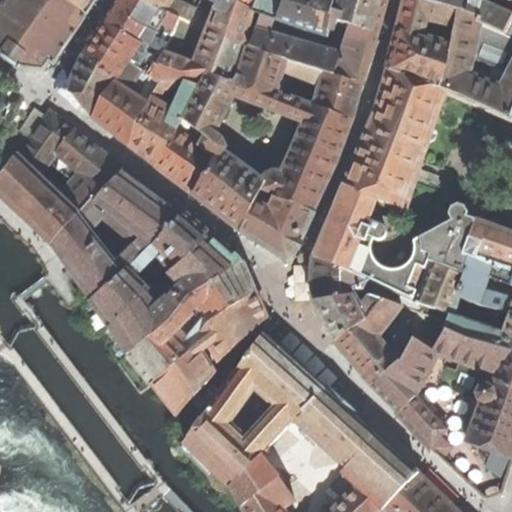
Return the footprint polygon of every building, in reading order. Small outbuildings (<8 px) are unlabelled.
[(50,64),(54,66),(87,16),(63,0),(8,0),(0,11),(0,57),(9,63),(20,71),(23,69),(44,72),(50,64)] [(63,0),(87,16),(97,0),(63,0)] [(119,0),(115,7),(105,23),(142,43),(165,54),(176,31),(180,20),(160,8),(143,0),(119,0)] [(174,0),(143,0),(160,8),(180,20),(189,24),(196,11),(174,0)] [(189,24),(180,20),(176,31),(165,54),(166,55),(151,78),(160,84),(161,83),(191,83),(192,83),(201,88),(208,75),(235,85),(247,49),(249,47),(259,14),(255,12),(230,0),(205,0),(217,5),(210,24),(203,25),(202,27),(205,34),(193,66),(174,58),(189,24)] [(258,0),(230,0),(255,12),(258,0)] [(258,0),(255,12),(259,14),(277,21),(284,5),(270,0),(258,0)] [(285,0),(284,5),(277,21),(298,29),(328,38),(329,36),(334,37),(337,22),(350,26),(378,35),(388,0),(285,0)] [(453,9),(451,9),(427,2),(427,0),(426,0),(405,0),(403,10),(392,52),(387,69),(445,93),(511,120),(511,118),(511,18),(505,34),(479,23),(479,20),(466,14),(453,9)] [(427,0),(427,2),(451,9),(453,9),(466,14),(470,0),(427,0)] [(505,34),(511,18),(511,0),(470,0),(466,14),(479,20),(479,23),(505,34)] [(298,29),(277,21),(259,14),(249,47),(247,49),(287,63),(362,86),(378,35),(350,26),(342,56),(294,41),(298,29)] [(95,38),(84,56),(120,76),(129,64),(142,43),(105,23),(95,38)] [(165,54),(142,43),(129,64),(151,78),(166,55),(165,54)] [(183,121),(205,138),(198,148),(214,159),(193,195),(218,214),(242,233),(262,190),(273,195),(272,196),(315,213),(339,161),(353,121),(359,99),(362,86),(287,63),(247,49),(235,85),(208,75),(201,88),(183,121)] [(82,103),(93,119),(120,76),(84,56),(70,87),(82,103)] [(113,134),(131,147),(149,104),(160,84),(151,78),(129,64),(120,76),(93,119),(113,134)] [(344,187),(313,258),(348,273),(413,302),(428,263),(463,277),(467,261),(491,267),(511,272),(511,240),(486,231),(488,226),(465,218),(466,214),(464,208),(457,205),(450,209),(448,215),(452,221),(413,243),(413,247),(413,251),(412,257),(410,261),(406,265),(402,268),(396,271),(392,271),(388,271),(383,270),(378,267),(374,264),(372,260),(370,256),(369,251),(369,246),(370,241),(374,242),(379,242),(382,240),(384,238),(385,234),(385,231),(383,228),(380,226),(367,221),(375,200),(405,211),(427,144),(435,141),(437,135),(433,127),(445,93),(387,69),(375,112),(344,187)] [(161,83),(160,84),(149,104),(131,147),(143,157),(156,168),(177,131),(183,121),(201,88),(192,83),(191,83),(161,83)] [(52,112),(27,148),(19,160),(17,158),(0,180),(0,196),(53,247),(80,218),(125,170),(103,152),(101,153),(52,112)] [(174,182),(193,195),(214,159),(198,148),(177,131),(156,168),(174,182)] [(154,193),(125,170),(80,218),(53,247),(93,303),(128,271),(160,238),(183,214),(173,207),(169,205),(154,193)] [(267,249),(291,264),(306,231),(315,213),(272,196),(273,195),(262,190),(242,233),(267,249)] [(93,303),(110,329),(148,294),(134,281),(158,258),(173,273),(212,238),(199,227),(183,214),(160,238),(128,271),(93,303)] [(110,329),(128,358),(179,316),(191,300),(243,264),(240,261),(227,250),(212,238),(173,273),(185,287),(173,298),(170,291),(162,281),(148,294),(110,329)] [(313,287),(314,302),(352,297),(365,296),(370,297),(382,301),(446,323),(449,315),(413,302),(348,273),(313,258),(313,260),(313,279),(313,287)] [(511,314),(511,272),(491,267),(467,261),(463,277),(456,297),(459,298),(480,307),(511,314)] [(511,314),(504,333),(454,316),(459,298),(456,297),(463,277),(428,263),(413,302),(449,315),(446,323),(444,331),(446,332),(471,342),(500,350),(511,354),(511,314)] [(250,280),(243,264),(191,300),(179,316),(128,358),(153,387),(176,368),(196,349),(200,339),(207,329),(255,294),(250,280)] [(200,339),(196,349),(176,368),(153,387),(177,419),(224,367),(221,364),(226,355),(264,319),(259,306),(255,294),(207,329),(200,339)] [(325,324),(334,343),(367,320),(382,301),(370,297),(358,311),(352,297),(314,302),(315,304),(325,324)] [(355,368),(371,386),(398,363),(400,364),(408,353),(414,342),(433,354),(446,332),(444,331),(446,323),(382,301),(367,320),(334,343),(335,345),(355,368)] [(420,441),(430,451),(448,428),(418,395),(439,356),(491,375),(487,386),(484,386),(481,388),(478,390),(477,393),(477,397),(478,399),(479,402),(481,403),(467,444),(498,455),(492,472),(507,481),(511,466),(511,354),(500,350),(471,342),(446,332),(433,354),(414,342),(408,353),(400,364),(398,363),(371,386),(385,399),(399,414),(397,415),(420,441)] [(203,448),(231,490),(243,507),(246,511),(382,511),(383,511),(419,474),(360,421),(360,419),(340,401),(328,391),(327,390),(265,335),(193,434),(183,444),(181,447),(188,457),(203,448)] [(458,511),(419,474),(383,511),(382,511),(458,511)]
